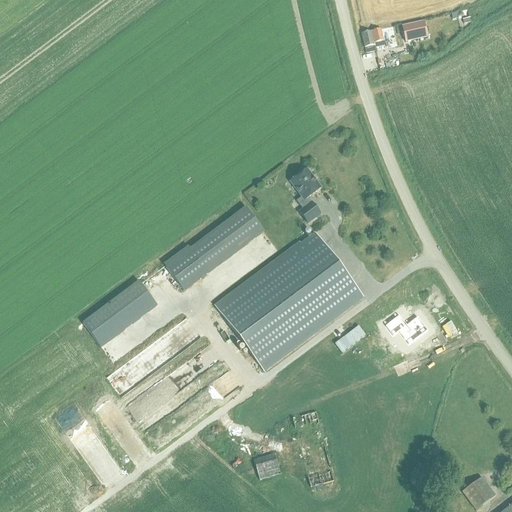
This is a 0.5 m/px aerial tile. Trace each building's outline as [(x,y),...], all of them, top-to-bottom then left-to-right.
[(426,32),(423,22),(402,27),(403,34),(404,38),(405,43),(418,40),(427,38),(426,32)] [(387,28),(381,30),(361,34),(366,53),(376,51),(375,48),(391,45),(387,28)] [(321,189),(306,170),(290,182),(301,198),(296,202),(303,210),(299,213),(308,224),(320,215),(312,203),(311,204),(307,199),(321,189)] [(164,269),(182,293),(262,233),(244,209),(164,269)] [(315,234),(215,308),(263,371),(362,297),(315,234)] [(234,262),(230,258),(219,270),(223,274),(234,262)] [(99,348),(154,307),(137,283),(81,324),(99,348)] [(409,346),(428,332),(417,318),(406,326),(398,316),(383,327),(391,338),(397,333),(407,347),(409,346)] [(334,482),(316,413),(292,419),(310,488),(334,482)] [(253,462),(259,482),(280,476),(273,456),(253,462)] [(462,494),(474,511),(475,511),(495,498),(481,479),(462,494)]
